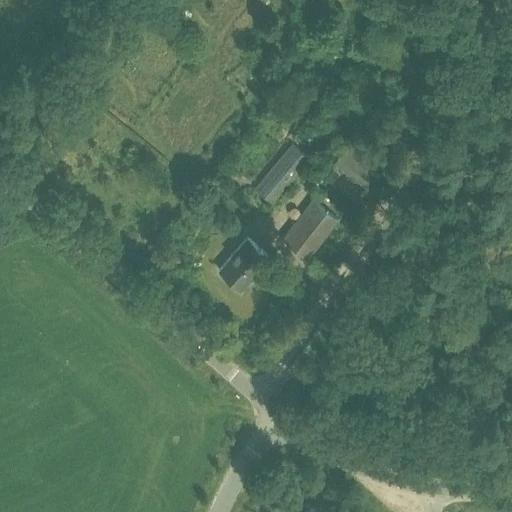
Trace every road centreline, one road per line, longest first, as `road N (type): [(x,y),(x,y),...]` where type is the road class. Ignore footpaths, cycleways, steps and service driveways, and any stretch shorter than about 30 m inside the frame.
road 1 (track): [(258,396),(511,12)]
road 2 (unclassified): [(281,418),(0,176)]
road 3 (unclassified): [(511,492),(425,488),(334,452),(281,418)]
